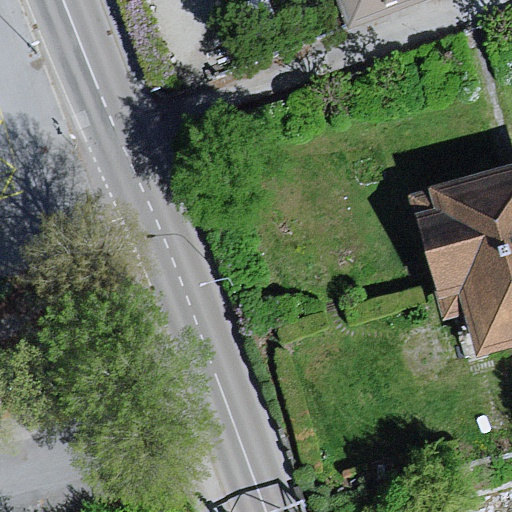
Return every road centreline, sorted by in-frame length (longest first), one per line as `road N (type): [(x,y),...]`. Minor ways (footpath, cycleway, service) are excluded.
road 1 (tertiary): [(264,511),(149,209)]
road 2 (tertiary): [(64,0),(149,209)]
road 3 (unclassified): [(149,209),(0,257)]
